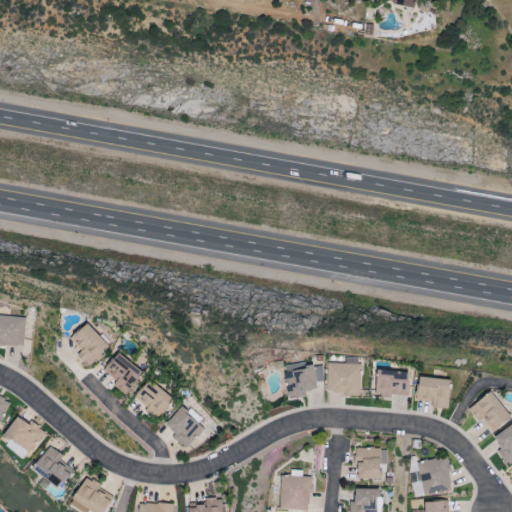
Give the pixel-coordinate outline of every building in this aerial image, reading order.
[(385,0),(385,2),(412,8),(414,0),(385,0)] [(0,345),(23,347),(25,317),(0,316),(0,345)] [(89,367),(110,347),(88,324),(71,340),(82,352),(78,356),(89,367)] [(116,382),(113,386),(126,396),(144,374),(119,353),(104,372),(116,382)] [(288,399),(306,397),(305,392),(317,390),(316,383),(323,382),(321,367),(314,368),(313,363),(285,367),(287,379),(285,379),(288,399)] [(326,394),(360,395),(361,365),(327,364),(326,394)] [(408,396),(408,371),(375,371),(375,397),(391,397),(391,396),(408,396)] [(416,401),(433,403),(432,408),(448,410),(452,381),(419,377),(416,401)] [(156,420),(174,402),(152,380),(134,397),(156,420)] [(493,433),(511,418),(491,392),(468,411),(478,424),(483,420),(493,433)] [(0,423),(10,402),(0,397),(0,423)] [(187,447),(205,427),(183,406),(165,426),(187,447)] [(33,453),(47,433),(31,422),(29,425),(18,417),(4,436),(11,441),(6,448),(23,459),(29,450),(33,453)] [(511,462),(511,426),(494,438),(501,450),(498,451),(508,465),(511,462)] [(72,469),(60,462),(64,456),(48,447),(33,472),(61,488),(72,469)] [(386,450),(356,449),(355,463),(358,463),(358,480),(385,481),(386,450)] [(280,510),(310,511),(312,478),(281,477),(280,510)] [(72,507),(82,511),(105,511),(112,496),(99,490),(101,485),(85,478),(72,507)] [(350,502),(349,511),(377,511),(378,490),(355,489),(355,502),(350,502)] [(190,511),(222,511),(221,499),(205,500),(205,507),(190,508),(190,511)] [(424,511),(445,511),(445,503),(425,503),(424,511)]
